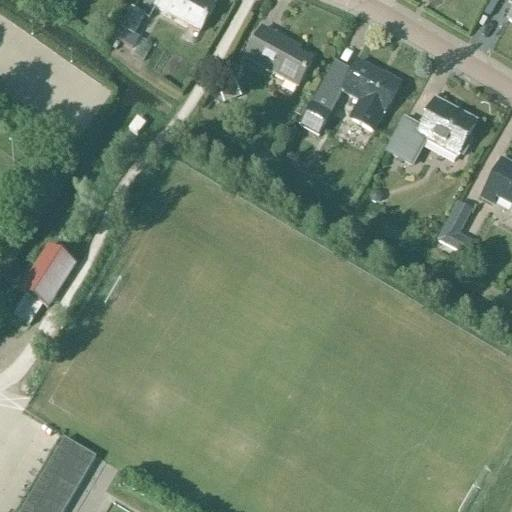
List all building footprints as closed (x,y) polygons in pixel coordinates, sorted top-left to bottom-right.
[(200,35),(215,8),(201,0),(159,0),(155,10),(200,35)] [(146,17),(131,9),(120,31),(126,34),(121,44),(133,51),(139,40),(135,38),(146,17)] [(298,90),(312,64),(291,53),(293,48),(262,31),(245,61),(298,90)] [(352,74),(335,65),(334,64),(298,130),(318,140),(343,95),(359,104),(350,122),(374,135),(400,86),(385,78),(385,79),(357,64),(352,74)] [(231,83),(229,78),(215,83),(224,106),(242,99),(235,82),(231,83)] [(474,126),(434,104),(421,129),(404,119),(385,155),(413,171),(426,145),(457,162),(459,159),(463,161),(472,143),(466,140),(474,126)] [(137,139),(145,128),(137,122),(129,133),(137,139)] [(511,207),(511,168),(501,163),(481,200),(493,206),(497,200),(511,207)] [(472,212),(457,205),(437,244),(463,258),(471,244),(459,238),(472,212)] [(48,312),(76,268),(48,250),(20,294),(48,312)] [(65,511),(96,460),(64,441),(21,511),(65,511)]
